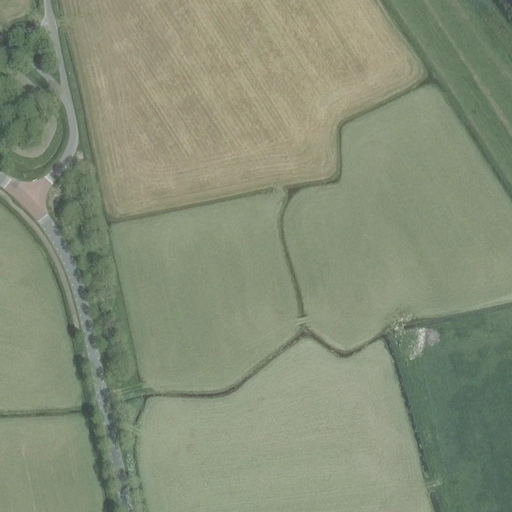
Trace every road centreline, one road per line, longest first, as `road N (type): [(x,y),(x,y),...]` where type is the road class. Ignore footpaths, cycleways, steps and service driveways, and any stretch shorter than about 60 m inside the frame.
road 1 (tertiary): [(126,511),(80,297),(28,200)]
road 2 (unclassified): [(28,200),(71,145),(45,0)]
